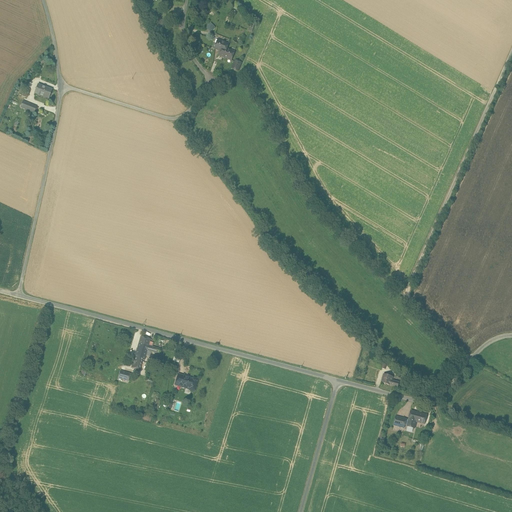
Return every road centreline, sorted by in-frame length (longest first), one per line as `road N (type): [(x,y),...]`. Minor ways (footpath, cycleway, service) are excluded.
road 1 (track): [(468,361),(408,294),(511,51)]
road 2 (unclassified): [(335,382),(20,295)]
road 3 (residential): [(61,85),(165,117),(188,111),(208,79),(183,37),(186,0)]
road 4 (residential): [(61,85),(20,295)]
road 5 (unclassified): [(511,335),(482,346),(426,402),(335,382)]
road 6 (unclassified): [(300,511),(335,382)]
